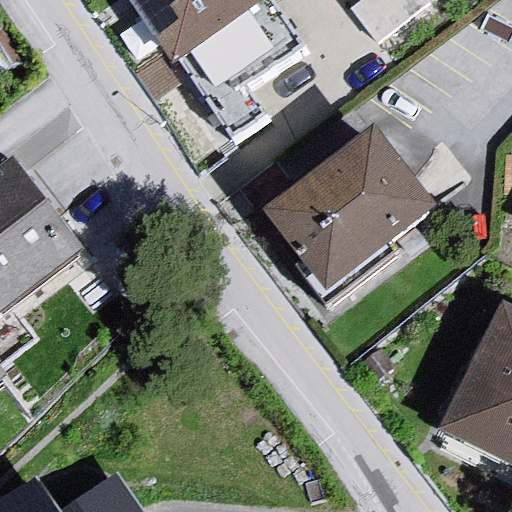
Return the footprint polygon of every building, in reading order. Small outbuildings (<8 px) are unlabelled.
[(139,0),(194,71),(273,23),(258,0),(139,0)] [(433,0),(362,0),(379,32),(436,4),(433,0)] [(467,226),(406,149),(293,221),(359,298),(467,226)] [(34,176),(0,199),(0,333),(9,341),(112,258),(34,176)] [(511,332),(459,436),(511,464),(511,332)] [(0,416),(39,389),(9,341),(0,333),(0,416)] [(144,511),(127,487),(91,511),(144,511)] [(70,511),(54,489),(19,511),(70,511)]
